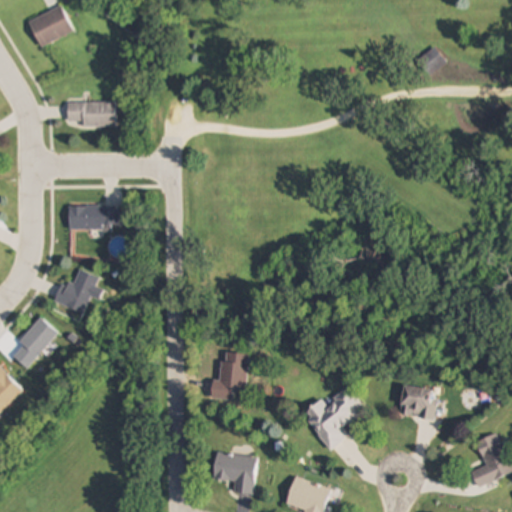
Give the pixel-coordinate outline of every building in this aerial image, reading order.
[(43,49),(75,32),(62,7),(30,24),(43,49)] [(447,65),(436,48),(416,61),(428,78),(447,65)] [(84,123),(84,128),(116,128),(116,103),(69,103),(69,123),(84,123)] [(70,206),(70,229),(120,229),(120,206),(70,206)] [(84,314),(100,278),(80,270),(73,286),(63,282),(55,302),(84,314)] [(60,335),(43,318),(19,342),(24,346),(14,357),(27,370),(60,335)] [(0,416),(24,392),(0,367),(0,416)] [(440,392),(406,386),(401,416),(436,421),(440,392)] [(332,450),(350,437),(344,429),(366,413),(348,389),(327,404),(324,400),(305,414),(332,450)] [(478,443),(487,466),(473,472),(479,488),(511,474),(511,467),(499,435),(478,443)] [(235,493),(254,495),(258,457),(218,453),(215,479),(236,481),(235,493)] [(287,508),(300,511),(324,511),(332,489),(296,478),(287,508)]
